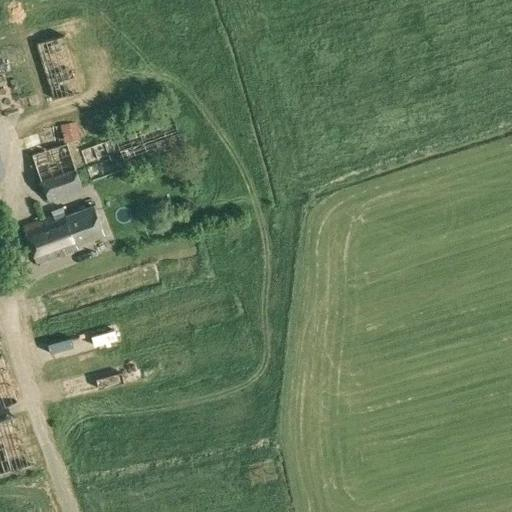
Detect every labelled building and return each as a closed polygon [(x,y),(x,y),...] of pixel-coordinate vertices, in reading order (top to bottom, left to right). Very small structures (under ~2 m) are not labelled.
[(56,78),(79,70),(65,28),(41,37),(56,78)] [(45,124),(51,143),(77,135),(70,116),(45,124)] [(87,139),(99,180),(120,174),(116,161),(174,145),(167,117),(87,139)] [(65,142),(41,146),(44,164),(68,160),(65,142)] [(85,184),(75,162),(49,173),(59,196),(85,184)] [(76,244),(66,216),(65,211),(24,226),(37,263),(78,248),(76,244)] [(66,216),(76,244),(104,234),(96,211),(79,211),(66,216)] [(0,477),(37,466),(0,350),(0,349),(0,477)]
